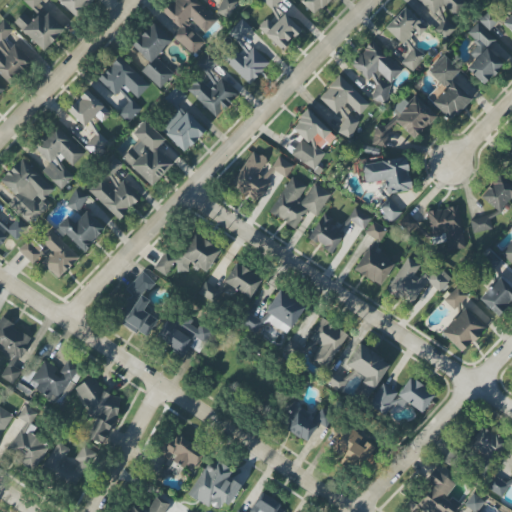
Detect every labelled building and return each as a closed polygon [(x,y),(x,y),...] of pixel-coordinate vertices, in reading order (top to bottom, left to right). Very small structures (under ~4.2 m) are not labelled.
[(172,36),(192,56),(207,40),(202,36),(217,20),(195,0),(174,0),(162,12),(179,29),(172,36)] [(233,0),(219,0),(219,17),(233,17),(233,0)] [(445,40),(456,29),(441,14),(448,7),(455,14),(466,4),(462,0),(413,0),(409,4),(445,40)] [(419,38),(427,29),(404,7),(385,28),(411,52),(416,46),(409,40),(415,34),(419,38)] [(14,23),(43,51),(63,30),(40,9),(30,20),(23,13),(14,23)] [(488,30),(498,21),(489,12),(479,21),(488,30)] [(280,51),(301,32),(285,14),(272,26),(267,19),(258,27),(280,51)] [(269,63),(252,47),(249,50),(240,41),(252,28),(241,19),(225,37),(233,45),(221,58),(250,85),(269,63)] [(14,30),(4,20),(0,23),(0,76),(7,84),(31,61),(14,44),(10,48),(3,40),(14,30)] [(495,41),(477,23),(466,34),(484,52),(467,69),(483,85),(503,65),(487,49),(495,41)] [(141,72),(160,89),(174,74),(156,58),(171,41),(152,24),(131,46),(150,63),(141,72)] [(405,72),(371,42),(350,65),(368,81),(370,78),(379,86),(370,96),(378,103),(405,72)] [(402,66),(416,72),(424,54),(411,48),(402,66)] [(206,74),(216,63),(207,54),(196,65),(206,74)] [(472,99),(451,80),(460,71),(443,55),(427,72),(440,84),(426,98),(451,121),(472,99)] [(149,86),(119,57),(98,79),(115,95),(124,86),(137,99),(149,86)] [(369,104),(339,76),(318,98),(336,115),(347,104),(359,115),(369,104)] [(238,94),(222,78),(210,90),(197,78),(186,89),(215,118),(238,94)] [(163,100),(173,110),(186,96),(176,86),(163,100)] [(67,111),(85,127),(95,116),(103,123),(111,114),(86,90),(67,111)] [(386,147),(390,124),(399,125),(414,140),(436,116),(414,96),(401,111),(400,112),(386,127),(376,125),(372,145),(386,147)] [(131,101),(118,113),(128,123),(141,110),(131,101)] [(331,128),(304,111),(292,131),(302,137),(290,156),(314,171),(325,153),(318,148),(331,128)] [(351,139),(359,119),(340,111),(338,116),(344,119),(338,134),(351,139)] [(205,131),(186,112),(165,135),(184,153),(205,131)] [(165,140),(144,121),(132,134),(139,140),(122,158),(152,187),(173,164),(156,149),(165,140)] [(61,190),(76,175),(71,170),(85,155),(55,125),(33,147),(49,163),(41,171),(61,190)] [(108,142),(98,133),(85,147),(95,157),(108,142)] [(271,182),(258,175),(267,160),(251,151),(231,187),(259,203),(271,182)] [(140,198),(113,174),(122,165),(112,155),(101,167),(112,178),(107,183),(102,179),(89,193),(119,221),(140,198)] [(286,178),(293,166),(278,157),(271,169),(286,178)] [(54,190),(23,159),(0,180),(16,196),(8,204),(29,225),(48,207),(42,202),(54,190)] [(385,181),(387,194),(411,191),(407,159),(362,164),(364,183),(385,181)] [(511,197),(511,185),(498,175),(481,198),(501,213),(511,197)] [(306,186),(290,177),(269,213),(295,229),(307,210),(317,217),(331,194),(313,184),(300,206),(296,203),(306,186)] [(87,196),(76,189),(65,206),(76,213),(87,196)] [(375,206),(391,223),(402,212),(386,195),(375,206)] [(458,207),(428,211),(431,240),(447,237),(449,251),(464,249),(458,207)] [(371,218),(355,208),(348,219),(364,230),(371,218)] [(84,252),(105,229),(86,212),(74,224),(67,217),(57,227),(84,252)] [(334,220),(323,213),(307,238),(332,254),(344,234),(331,225),(334,220)] [(469,220),(473,234),(492,229),(488,215),(469,220)] [(14,238),(25,230),(18,220),(6,228),(14,238)] [(365,233),(379,241),(386,229),(372,221),(365,233)] [(79,257),(49,229),(35,244),(29,239),(18,251),(34,266),(39,261),(58,279),(79,257)] [(154,269),(168,277),(174,267),(185,274),(190,265),(206,274),(220,249),(193,234),(182,255),(167,247),(154,269)] [(511,242),(501,252),(511,263),(511,242)] [(379,287),(394,265),(368,247),(353,270),(379,287)] [(500,261),(487,249),(477,259),(491,272),(500,261)] [(387,293),(414,306),(425,284),(441,293),(450,276),(430,266),(420,285),(411,281),(420,264),(405,257),(387,293)] [(223,282),(249,300),(262,281),(236,263),(223,282)] [(125,289),(135,299),(120,313),(142,337),(160,320),(140,298),(155,285),(143,272),(125,289)] [(497,318),(511,302),(511,289),(500,278),(479,300),(497,318)] [(454,310),(467,295),(457,286),(444,301),(454,310)] [(290,332),(305,305),(278,291),(263,317),(290,332)] [(462,353),(485,328),(464,308),(441,334),(462,353)] [(190,348),(199,353),(212,332),(199,325),(198,326),(173,311),(155,341),(183,358),(190,348)] [(255,335),(263,322),(245,311),(238,324),(255,335)] [(324,370),(348,335),(322,318),(309,338),(320,346),(310,361),(324,370)] [(306,350),(289,340),(279,356),(296,366),(306,350)] [(355,394),(367,401),(390,363),(358,344),(345,365),(365,377),(355,394)] [(23,384),(60,405),(80,371),(65,362),(61,371),(43,361),(36,374),(30,371),(23,384)] [(339,392),(347,381),(330,370),(323,381),(339,392)] [(383,383),(368,405),(384,416),(387,412),(396,418),(406,403),(422,413),(434,394),(410,378),(399,394),(383,383)] [(123,397),(83,381),(76,398),(91,404),(86,415),(95,418),(87,438),(104,445),(123,397)] [(5,455),(35,471),(49,444),(29,433),(39,414),(24,406),(18,419),(23,422),(5,455)] [(0,437),(12,414),(0,407),(0,437)] [(293,407),(281,425),(306,443),(318,424),(293,407)] [(333,417),(321,410),(314,421),(326,428),(333,417)] [(375,448),(364,440),(365,439),(348,427),(331,452),(354,469),(360,460),(364,463),(375,448)] [(504,438),(479,428),(471,449),(483,453),(479,464),(493,469),(504,438)] [(179,469),(183,463),(192,470),(204,453),(176,433),(160,455),(179,469)] [(83,446),(73,466),(64,460),(70,449),(57,442),(39,474),(74,493),(96,454),(83,446)] [(222,511),(239,485),(228,479),(232,472),(211,458),(188,494),(216,511),(222,511)] [(454,511),(460,504),(449,496),(456,484),(436,471),(416,502),(429,511),(427,511),(454,511)] [(284,511),(286,509),(261,493),(248,511),(284,511)] [(477,511),(485,502),(473,493),(464,505),(473,511),(477,511)] [(165,511),(169,505),(153,498),(147,511),(146,511),(131,505),(127,511),(165,511)]
